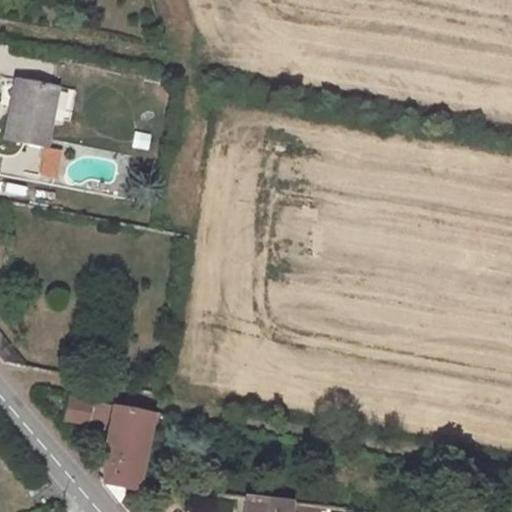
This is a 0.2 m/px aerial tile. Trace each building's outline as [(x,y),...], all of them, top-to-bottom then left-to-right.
[(61,83),(19,76),(7,137),(49,144),(61,83)] [(149,151),(151,134),(134,132),(132,149),(149,151)] [(137,488),(150,412),(69,398),(65,417),(90,423),(93,414),(111,418),(102,463),(101,484),(127,486),(137,488)] [(127,486),(101,484),(109,493),(119,506),(127,486)] [(0,508),(16,506),(14,494),(0,495),(0,508)] [(289,511),(289,505),(246,500),(244,511),(289,511)]
